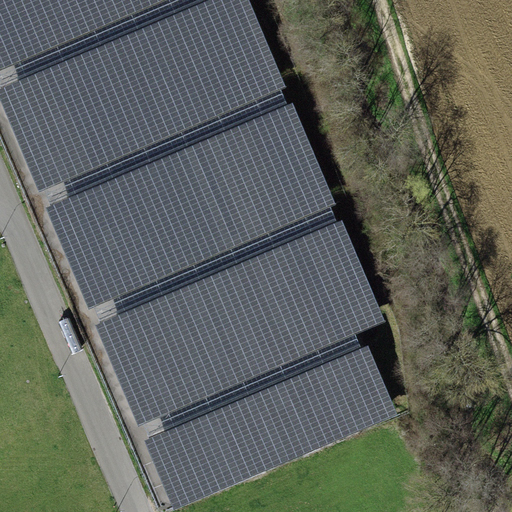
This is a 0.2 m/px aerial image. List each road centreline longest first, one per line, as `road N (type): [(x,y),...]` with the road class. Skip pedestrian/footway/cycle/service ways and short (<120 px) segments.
road 1 (unknown): [(340,206),(373,292),(376,326),(336,355),(109,459)]
road 2 (track): [(511,379),(428,161),(406,64),(380,0)]
road 3 (unclassified): [(0,200),(131,511)]
road 4 (unknown): [(7,217),(298,93)]
road 5 (unknown): [(57,337),(340,206)]
road 6 (unknown): [(0,78),(177,0)]
road 7 (unknown): [(298,93),(340,206)]
